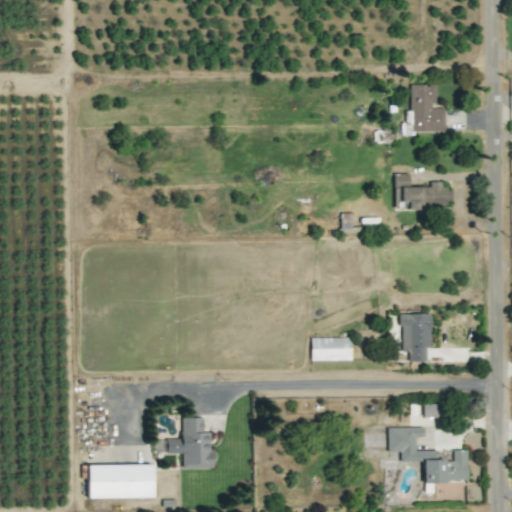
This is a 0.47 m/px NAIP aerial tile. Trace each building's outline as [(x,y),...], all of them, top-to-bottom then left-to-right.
[(442,131),(442,106),(434,107),(433,84),(408,85),(409,132),(442,131)] [(392,208),(448,208),(448,189),(439,189),(439,181),(428,182),(428,187),(407,187),(407,173),(391,173),(392,208)] [(398,352),(407,352),(406,361),(424,362),(424,348),(428,348),(428,314),(398,314),(398,352)] [(349,360),(348,338),(308,338),(308,361),(349,360)] [(420,417),(438,417),(438,404),(421,404),(420,417)] [(200,417),(179,418),(179,438),(164,439),(164,453),(180,453),(180,469),(210,468),(209,432),(200,432),(200,417)] [(465,482),(464,450),(450,450),(451,460),(435,460),(435,450),(413,451),(412,437),(422,436),(421,427),(384,428),(385,452),(398,452),(398,462),(421,461),(421,483),(465,482)] [(85,465),(85,498),(150,498),(150,464),(85,465)]
